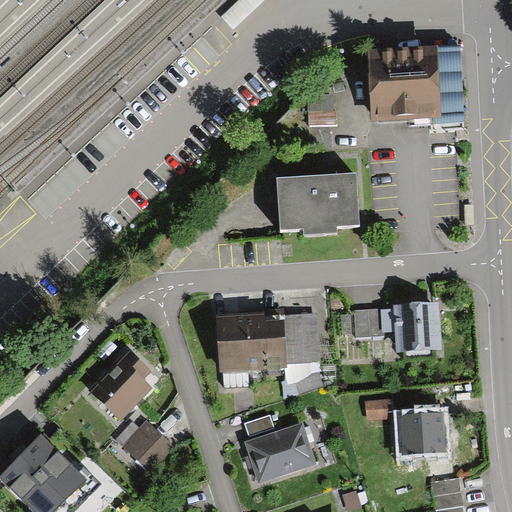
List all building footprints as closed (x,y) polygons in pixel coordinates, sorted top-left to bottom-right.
[(460,50),(368,51),(369,131),(462,129),(460,50)] [(312,97),(313,127),(339,126),(338,96),(312,97)] [(277,186),(280,240),(357,236),(354,182),(277,186)] [(475,206),(464,207),(466,228),(477,228),(475,206)] [(438,304),(396,305),(397,349),(439,348),(438,304)] [(283,321),(217,322),(218,386),(285,384),(283,321)] [(149,367),(130,349),(90,392),(121,421),(153,388),(144,379),(152,370),(149,367)] [(449,453),(446,410),(398,414),(402,456),(449,453)] [(174,445),(148,421),(123,447),(149,472),(174,445)] [(302,426),(243,444),(257,488),(315,470),(302,426)] [(39,442),(0,478),(0,485),(25,511),(42,511),(76,481),(39,442)] [(467,511),(466,479),(437,481),(439,511),(467,511)]
